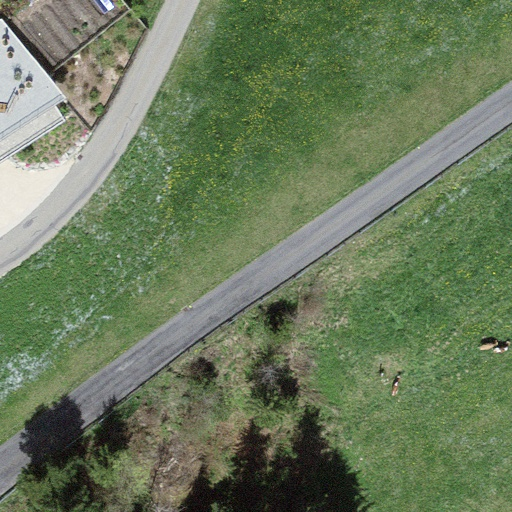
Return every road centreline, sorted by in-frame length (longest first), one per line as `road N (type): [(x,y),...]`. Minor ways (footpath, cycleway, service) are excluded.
road 1 (track): [(511,105),(196,322),(0,471)]
road 2 (track): [(0,258),(50,218),(112,141),(184,0)]
